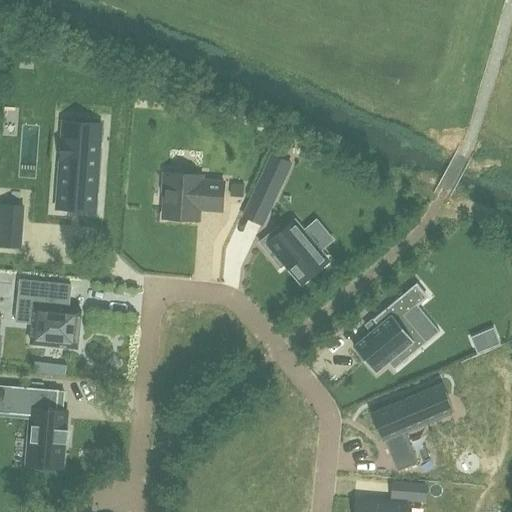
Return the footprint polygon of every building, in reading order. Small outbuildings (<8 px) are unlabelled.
[(58,138),(52,206),(89,210),(98,122),(72,120),(71,138),(58,138)] [(296,161),(299,153),(290,149),(287,157),(296,161)] [(163,173),(162,191),(166,192),(164,218),(197,220),(198,207),(204,208),(222,210),(224,183),(200,181),(201,176),(163,173)] [(248,205),(264,212),(276,186),(261,179),(248,205)] [(242,196),(243,184),(231,183),(230,196),(242,196)] [(22,205),(0,204),(0,221),(21,222),(22,205)] [(275,229),(259,242),(273,259),(278,255),(285,265),(301,284),(328,261),(320,252),(302,231),(294,221),(282,231),(279,234),(275,229)] [(20,279),(17,303),(35,305),(31,342),(76,348),(81,310),(68,308),(71,284),(20,279)] [(370,332),(353,345),(376,373),(388,364),(393,370),(427,342),(440,332),(418,306),(428,297),(416,283),(372,318),(377,325),(370,332)] [(482,333),(470,338),(476,353),(488,348),(482,333)] [(12,354),(26,354),(26,338),(12,338),(12,354)] [(442,382),(369,413),(381,439),(383,438),(386,437),(389,444),(386,445),(397,471),(417,463),(404,433),(403,430),(443,413),(437,400),(447,395),(442,382)] [(12,386),(10,413),(30,415),(27,459),(62,461),(64,443),(67,443),(68,429),(65,429),(66,410),(63,410),(56,409),(57,390),(12,386)] [(361,496),(359,511),(406,511),(408,500),(385,498),(384,501),(373,500),(373,497),(361,496)]
